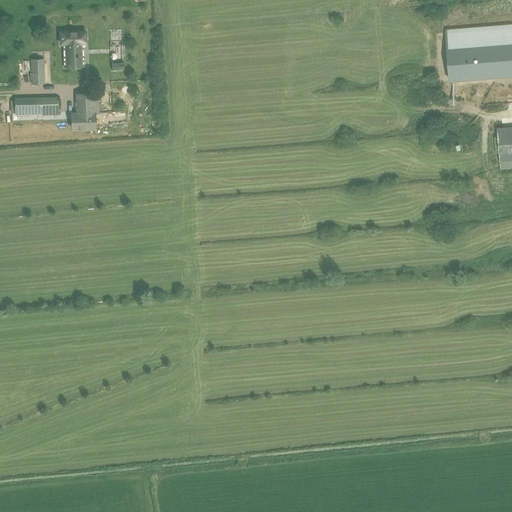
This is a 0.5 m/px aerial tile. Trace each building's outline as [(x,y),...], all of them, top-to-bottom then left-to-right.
[(85,40),(85,28),(60,29),(60,40),(63,40),(63,63),(83,63),(83,40),(85,40)] [(44,83),(44,59),(31,59),(31,83),(44,83)] [(71,130),(97,129),(95,93),(75,92),(75,111),(70,112),(71,130)] [(57,97),(14,98),(15,115),(58,114),(57,97)] [(511,167),(511,127),(498,128),(500,158),(501,168),(511,167)]
